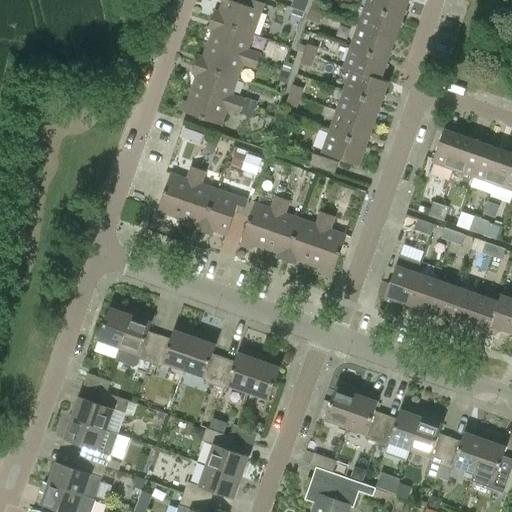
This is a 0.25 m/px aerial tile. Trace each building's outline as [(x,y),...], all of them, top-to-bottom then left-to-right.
[(264,4),(252,0),(250,0),(248,7),(229,0),(223,0),(220,12),(215,11),(212,20),(254,35),(264,4)] [(326,3),(316,0),(315,0),(312,9),(323,13),(326,3)] [(408,0),(366,0),(365,5),(403,18),(408,0)] [(403,18),(365,5),(358,25),(395,39),(403,18)] [(292,21),(300,24),(304,12),(296,9),(292,21)] [(309,19),(319,23),(323,13),(312,9),(309,19)] [(261,54),(248,50),(254,35),(212,20),(209,29),(213,30),(208,44),(258,61),(261,54)] [(395,39),(358,25),(351,46),(388,59),(395,39)] [(319,47),(308,43),(304,53),(315,56),(319,47)] [(243,64),(256,68),(258,61),(208,44),(204,57),(199,55),(196,65),(238,79),(243,64)] [(389,81),(381,79),(388,59),(351,46),(344,66),(389,82),(389,81)] [(301,62),(312,66),(315,56),(304,53),(301,62)] [(245,99),(232,95),(238,79),(196,65),(193,74),(197,75),(193,88),(243,106),(245,99)] [(343,67),(351,70),(344,90),(381,103),(389,82),(344,66),(343,67)] [(304,88),(293,84),(290,94),(301,97),(304,88)] [(222,125),(227,108),(240,113),(243,106),(193,88),(188,102),(183,100),(180,110),(222,125)] [(381,103),(344,90),(337,110),(374,123),(381,103)] [(287,103),(298,107),(301,97),(290,94),(287,103)] [(244,106),(255,110),(258,101),(247,97),(244,106)] [(374,123),(337,110),(330,130),(367,144),(374,123)] [(444,129),(433,160),(455,167),(466,136),(444,129)] [(322,152),(359,165),(367,144),(330,130),(322,152)] [(215,153),(219,139),(210,136),(205,150),(215,153)] [(475,174),(486,143),(466,136),(455,167),(475,174)] [(495,181),(506,150),(486,143),(475,174),(495,181)] [(204,152),(194,148),(189,160),(200,164),(204,152)] [(511,152),(506,150),(495,181),(511,187),(511,152)] [(242,168),(247,154),(236,151),(232,164),(242,168)] [(309,164),(335,173),(339,162),(313,153),(309,164)] [(171,173),(156,215),(166,218),(168,214),(181,218),(199,168),(192,165),(187,178),(171,173)] [(195,223),(193,228),(202,231),(217,189),(201,183),(206,170),(199,168),(181,218),(195,223)] [(211,234),(213,229),(227,234),(235,211),(243,213),(247,199),(217,189),(202,231),(211,234)] [(255,202),(240,244),(250,248),(252,243),(265,248),(283,197),(276,195),(271,208),(255,202)] [(279,253),(277,257),(286,260),(301,218),(286,213),(290,200),(283,197),(265,248),(279,253)] [(434,201),(429,215),(437,217),(442,204),(434,201)] [(444,220),(449,207),(442,204),(437,217),(444,220)] [(321,211),(316,224),(301,218),(286,260),(295,264),(297,259),(310,264),(328,213),(321,211)] [(324,269),(322,273),(332,276),(347,234),(331,229),(335,216),(328,213),(310,264),(324,269)] [(475,215),(470,229),(477,232),(482,218),(475,215)] [(419,217),(414,226),(428,233),(433,225),(419,217)] [(489,222),(490,221),(482,218),(477,232),(497,239),(502,227),(489,222)] [(445,227),(442,237),(452,241),(455,231),(445,227)] [(462,244),(465,234),(455,231),(452,241),(462,244)] [(486,241),(482,251),(492,255),(496,245),(486,241)] [(502,259),(506,248),(496,245),(492,255),(502,259)] [(392,267),(388,265),(378,293),(407,303),(418,272),(421,262),(400,255),(390,283),(387,281),(392,267)] [(418,272),(407,303),(427,310),(438,279),(418,272)] [(438,279),(427,310),(448,317),(459,286),(438,279)] [(459,286),(448,317),(468,325),(479,293),(459,286)] [(501,294),(499,300),(479,293),(468,325),(488,332),(502,294),(501,294)] [(496,334),(498,327),(511,332),(511,329),(511,297),(502,294),(488,332),(496,334)] [(133,308),(112,301),(94,353),(115,360),(133,308)] [(159,338),(148,335),(154,316),(133,308),(115,360),(134,367),(137,365),(140,358),(150,362),(159,338)] [(197,331),(176,324),(170,342),(159,338),(150,362),(162,366),(163,362),(184,369),(197,331)] [(203,381),(214,385),(223,361),(212,357),(218,338),(197,331),(184,369),(204,376),(203,381)] [(214,385),(226,389),(227,385),(248,392),(261,354),(240,346),(234,365),(223,361),(214,385)] [(248,392),(269,399),(282,361),(261,354),(248,392)] [(107,392),(111,381),(87,373),(83,384),(103,391),(107,392)] [(331,401),(325,419),(346,426),(360,388),(339,381),(331,401)] [(380,395),(360,388),(346,426),(367,434),(365,438),(377,442),(385,418),(374,414),(380,395)] [(99,403),(79,396),(72,417),(107,430),(114,408),(125,412),(130,400),(107,392),(103,391),(99,403)] [(377,442),(388,446),(390,442),(410,449),(424,411),(403,403),(396,422),(385,418),(377,442)] [(445,418),(424,411),(410,449),(431,456),(429,460),(441,464),(449,441),(438,437),(445,418)] [(64,438),(84,445),(80,457),(115,469),(118,463),(109,460),(118,433),(107,430),(72,417),(64,438)] [(257,432),(234,424),(229,436),(233,437),(253,444),(257,432)] [(205,430),(193,426),(190,434),(193,441),(201,443),(205,430)] [(441,464),(452,468),(454,464),(474,471),(488,433),(467,426),(460,445),(449,441),(441,464)] [(241,477),(249,456),(229,449),(233,437),(229,436),(207,428),(203,440),(214,444),(206,465),(241,477)] [(488,433),(474,471),(472,479),(504,491),(511,467),(511,462),(502,459),(509,440),(488,433)] [(313,452),(309,464),(333,472),(337,460),(313,452)] [(76,468),(56,461),(49,483),(84,495),(94,499),(102,478),(104,475),(112,478),(115,469),(80,457),(76,468)] [(188,481),(184,493),(210,503),(214,491),(234,498),(241,477),(206,465),(199,485),(188,481)] [(375,485),(395,492),(400,477),(380,470),(375,485)] [(311,511),(348,511),(351,506),(354,507),(359,491),(374,496),(377,488),(362,483),(338,474),(334,485),(313,478),(306,498),(315,502),(311,511)] [(142,489),(145,480),(136,477),(133,483),(135,487),(142,489)] [(77,511),(84,495),(49,483),(41,504),(61,511),(60,511),(77,511)] [(401,483),(397,492),(408,496),(411,487),(401,483)] [(206,511),(210,503),(184,493),(177,511),(206,511)] [(443,499),(432,495),(428,505),(439,509),(443,499)]
